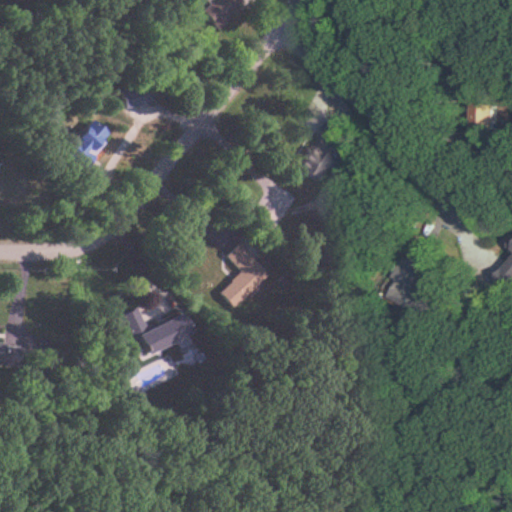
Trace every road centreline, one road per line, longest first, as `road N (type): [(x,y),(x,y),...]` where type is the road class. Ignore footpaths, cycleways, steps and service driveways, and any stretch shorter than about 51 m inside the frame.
road 1 (residential): [(281,33),(372,106),(413,339),(419,424)]
road 2 (residential): [(0,247),(53,249),(111,237),(306,0)]
